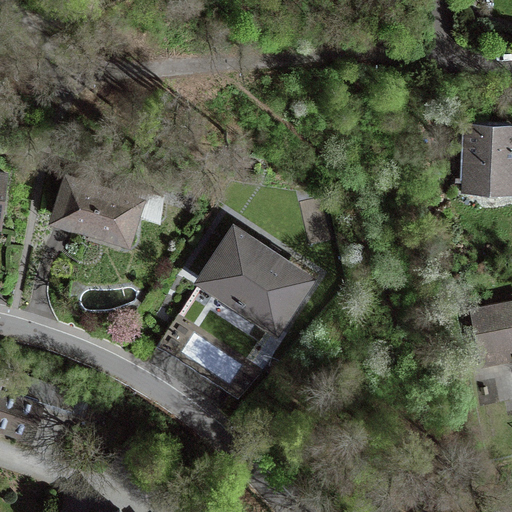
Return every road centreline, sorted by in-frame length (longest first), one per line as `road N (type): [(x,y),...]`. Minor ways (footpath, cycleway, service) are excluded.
road 1 (residential): [(0,318),(137,365),(252,443),(299,511)]
road 2 (residential): [(511,63),(438,54),(382,58)]
